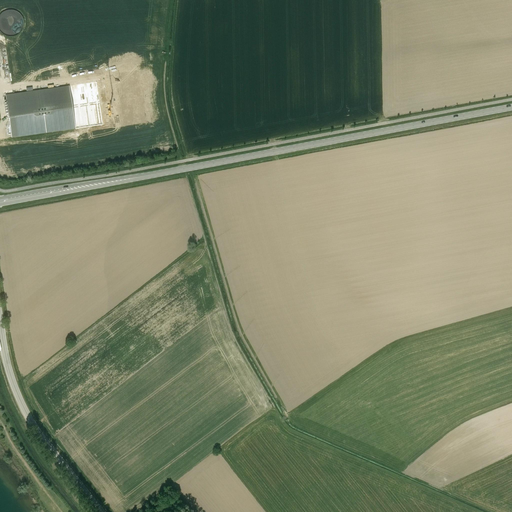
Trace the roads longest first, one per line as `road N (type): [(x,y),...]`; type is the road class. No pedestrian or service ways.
road 1 (secondary): [(0,202),(511,107)]
road 2 (unclassified): [(103,511),(25,411),(0,319)]
